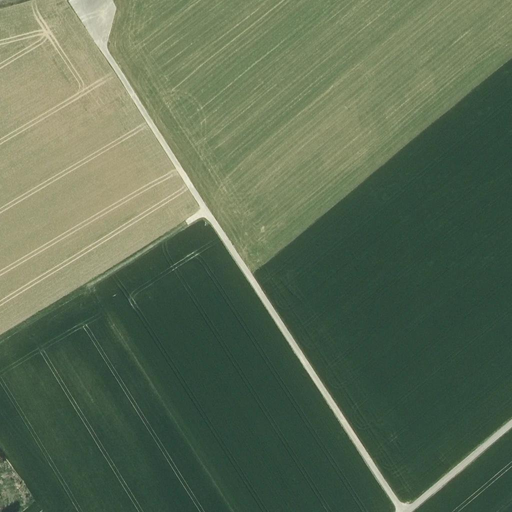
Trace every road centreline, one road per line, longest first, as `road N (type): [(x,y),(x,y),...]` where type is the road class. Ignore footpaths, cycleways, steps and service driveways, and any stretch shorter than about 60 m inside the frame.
road 1 (track): [(73,1),(400,511)]
road 2 (track): [(206,212),(0,337)]
road 3 (track): [(408,511),(511,424)]
